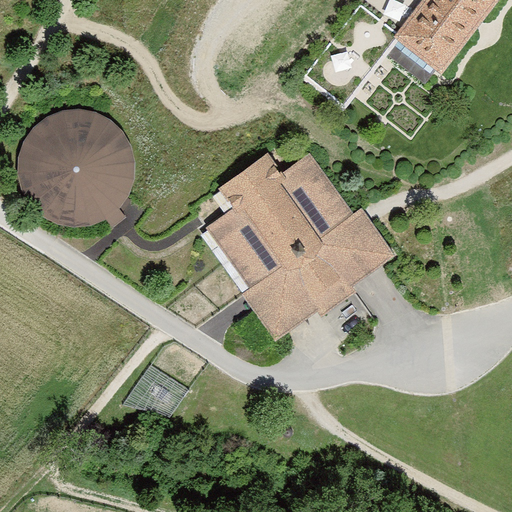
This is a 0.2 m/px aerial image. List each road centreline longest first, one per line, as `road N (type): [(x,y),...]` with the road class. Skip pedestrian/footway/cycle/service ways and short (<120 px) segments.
road 1 (track): [(165,320),(61,459),(61,479),(87,493),(162,511)]
road 2 (track): [(489,511),(341,433),(291,379)]
